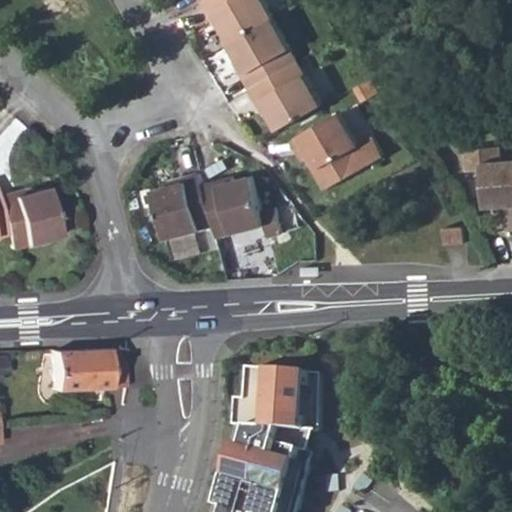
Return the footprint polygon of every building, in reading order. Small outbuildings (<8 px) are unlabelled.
[(273,10),(267,0),(200,0),(205,8),(212,5),(220,19),(229,35),(270,11),(273,10)] [(214,23),(220,19),(212,5),(205,8),(214,23)] [(295,55),(270,11),(229,35),(239,52),(247,66),(240,70),(247,82),(295,55)] [(233,56),(240,70),(247,66),(239,52),(233,56)] [(320,97),(295,55),(247,82),(255,96),(260,93),(267,106),(277,122),(320,97)] [(361,74),(350,80),(356,91),(367,85),(361,74)] [(263,109),(267,106),(260,93),(255,96),(263,109)] [(511,105),(511,95),(492,106),(495,114),(511,105)] [(339,104),(289,132),(301,153),(306,150),(311,147),(318,159),(313,161),(324,180),(364,157),(384,147),(373,128),(358,136),(339,104)] [(508,232),(511,231),(511,159),(503,160),(503,145),(466,148),(467,172),(485,171),(486,210),(508,208),(508,232)] [(306,150),(313,161),(318,159),(311,147),(306,150)] [(166,238),(214,225),(202,182),(199,171),(184,175),(186,181),(171,185),(154,190),(166,238)] [(233,173),(219,178),(219,183),(234,179),(233,173)] [(219,178),(202,182),(214,225),(217,235),(266,221),(270,236),(286,231),(277,202),(262,207),(252,174),(234,179),(219,183),(219,178)] [(169,179),(171,185),(186,181),(184,175),(169,179)] [(26,183),(10,187),(11,193),(28,188),(26,183)] [(10,187),(0,189),(0,205),(7,231),(10,244),(58,232),(46,184),(28,188),(11,193),(10,187)] [(463,230),(452,231),(452,241),(463,241),(463,230)] [(388,254),(370,255),(370,264),(388,263),(388,254)] [(52,390),(123,387),(124,369),(115,350),(51,352),(52,390)] [(238,396),(236,422),(247,422),(276,424),(301,426),(305,367),(251,364),(249,396),(238,396)] [(276,424),(247,422),(242,440),(233,436),(215,500),(224,502),(221,511),(253,511),(254,510),(260,511),(277,511),(294,454),(270,447),(276,424)]
